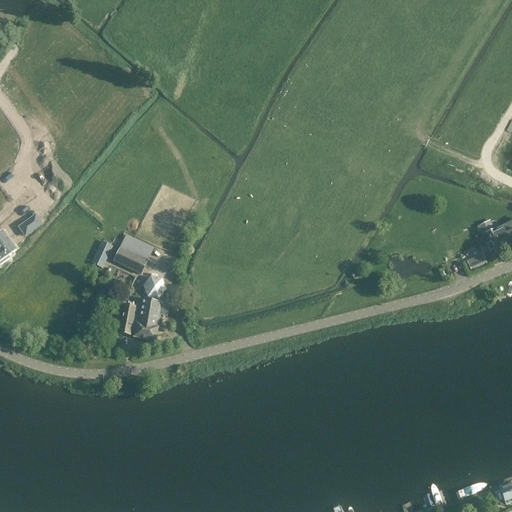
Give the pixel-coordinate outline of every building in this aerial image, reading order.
[(41,198),(14,222),(26,236),(53,212),(52,211),(61,203),(46,184),(36,192),(41,198)] [(489,222),(480,227),(483,234),(493,229),(489,222)] [(511,222),(502,227),(511,243),(511,242),(511,222)] [(496,251),(511,243),(502,227),(487,235),(491,242),(486,244),(490,252),(495,249),(496,251)] [(0,264),(2,267),(13,257),(10,254),(11,253),(10,253),(16,248),(2,230),(0,230),(0,264)] [(137,241),(126,236),(120,250),(114,262),(141,275),(153,249),(137,241)] [(92,264),(101,269),(111,247),(102,243),(92,264)] [(484,259),(469,266),(472,272),(487,265),(484,259)] [(162,280),(152,279),(145,287),(148,297),(159,299),(166,291),(162,280)] [(138,317),(135,316),(132,331),(134,331),(133,338),(156,342),(158,332),(164,333),(169,305),(141,299),(138,317)] [(132,331),(135,316),(136,308),(123,305),(118,334),(131,336),(132,331)] [(500,491),(494,493),(498,502),(499,502),(500,506),(505,504),(506,506),(511,503),(511,485),(500,490),(500,491)]
